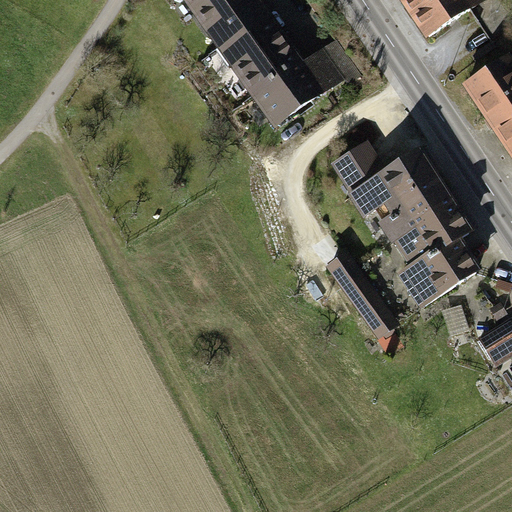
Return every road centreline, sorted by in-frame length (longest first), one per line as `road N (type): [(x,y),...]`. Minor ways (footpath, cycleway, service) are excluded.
road 1 (track): [(332,271),(288,181),(309,143),(417,79)]
road 2 (primary): [(511,220),(364,0)]
road 3 (track): [(0,154),(59,91),(114,0)]
